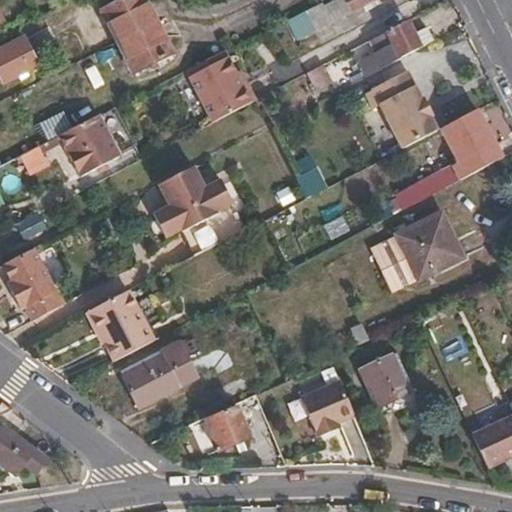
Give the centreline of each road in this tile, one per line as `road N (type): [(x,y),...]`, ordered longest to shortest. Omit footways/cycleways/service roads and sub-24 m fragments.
road 1 (residential): [(136,491),(376,487),(509,511)]
road 2 (residential): [(0,370),(136,491)]
road 3 (residential): [(12,511),(136,491)]
